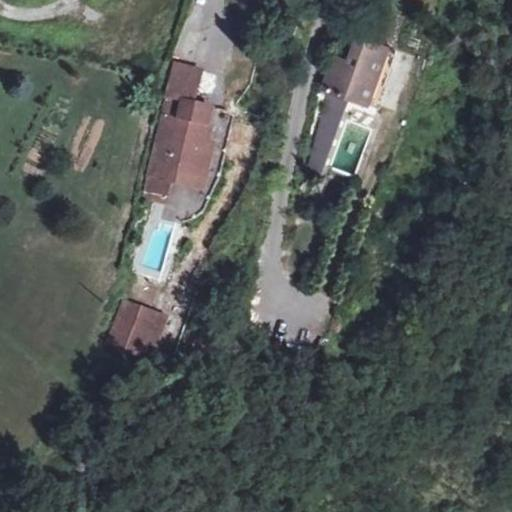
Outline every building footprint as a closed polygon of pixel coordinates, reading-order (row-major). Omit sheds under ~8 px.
[(321,57),(325,58),(346,65),(366,72),(381,29),(372,27),(376,13),(354,5),(347,29),(331,25),(321,57)] [(372,27),(381,29),(385,16),(376,13),(372,27)] [(320,142),(346,65),(325,58),(310,138),(320,142)] [(194,120),(164,113),(153,164),(189,173),(197,139),(191,138),(194,120)] [(123,340),(136,308),(121,301),(105,342),(119,349),(123,340)] [(284,340),(292,315),(255,303),(247,328),(284,340)] [(150,314),(136,308),(123,340),(137,346),(150,314)]
